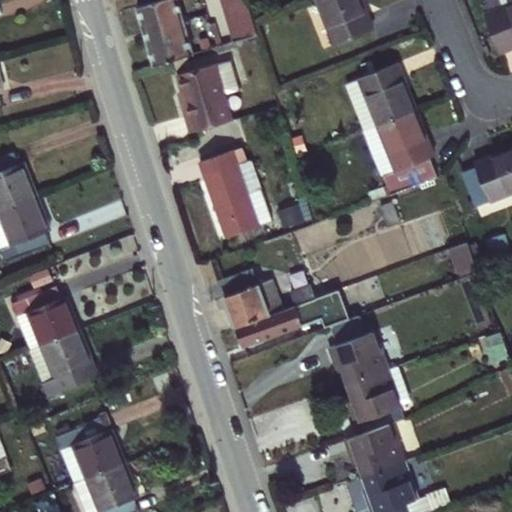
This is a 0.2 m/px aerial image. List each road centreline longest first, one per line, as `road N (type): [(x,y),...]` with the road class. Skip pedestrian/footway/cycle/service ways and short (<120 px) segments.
road 1 (tertiary): [(87,0),(253,511)]
road 2 (residential): [(439,0),(479,86),(511,96)]
